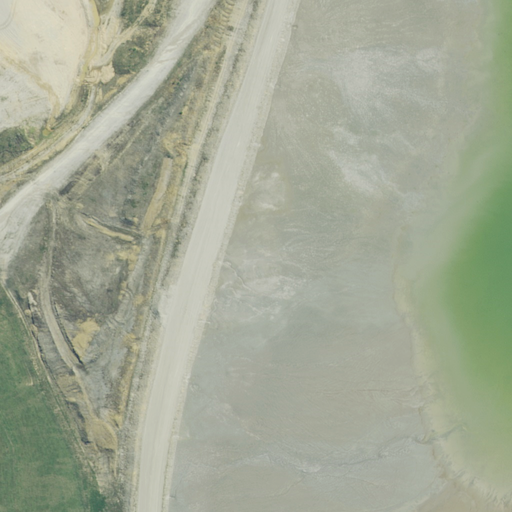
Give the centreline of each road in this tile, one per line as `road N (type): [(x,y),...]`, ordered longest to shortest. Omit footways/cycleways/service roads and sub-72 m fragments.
road 1 (track): [(151,511),(166,387),(281,0)]
road 2 (track): [(107,511),(5,280),(1,251),(9,231)]
road 3 (track): [(200,0),(176,46),(31,194),(9,231)]
